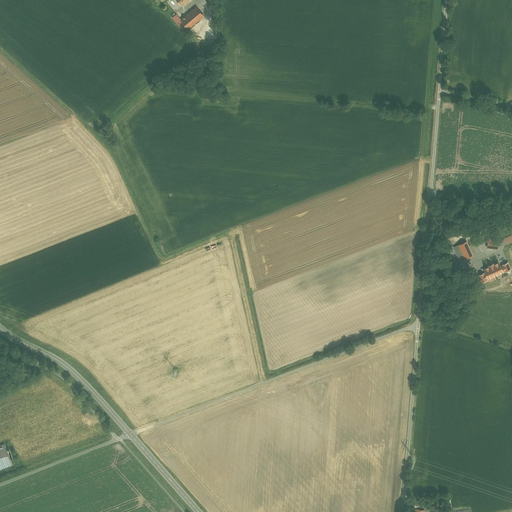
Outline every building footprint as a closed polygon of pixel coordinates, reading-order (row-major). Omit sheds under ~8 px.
[(183,19),(182,20),(185,24),(189,28),(204,15),(197,7),(183,19)] [(183,19),(178,13),(173,17),(182,27),(185,24),(182,20),(183,19)] [(511,235),(503,239),(505,243),(511,240),(511,235)] [(499,239),(488,238),(487,247),(498,248),(499,239)] [(470,257),(463,242),(458,245),(465,259),(470,257)] [(503,271),(506,270),(503,265),(500,266),(499,263),(494,265),(493,264),(492,265),(496,275),(503,272),(503,271)] [(496,275),(492,265),(489,266),(490,267),(485,269),(486,273),(484,274),(486,278),(488,277),(489,278),(496,275)] [(5,444),(0,445),(0,471),(13,466),(5,444)]
